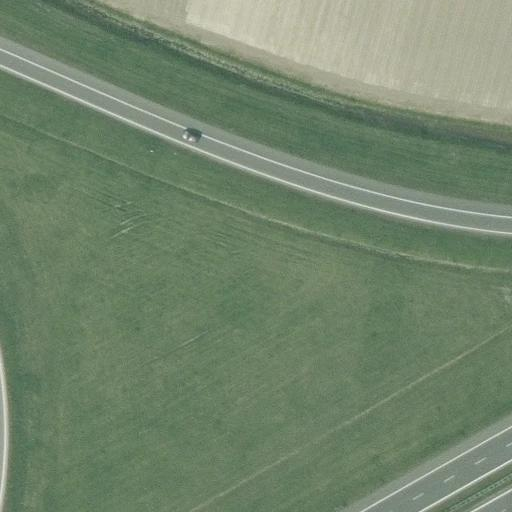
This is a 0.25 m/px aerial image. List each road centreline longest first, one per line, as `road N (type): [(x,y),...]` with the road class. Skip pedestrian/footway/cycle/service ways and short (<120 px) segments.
road 1 (motorway): [(511,226),(388,205),(225,154),(0,58)]
road 2 (motorway): [(511,443),(390,511)]
